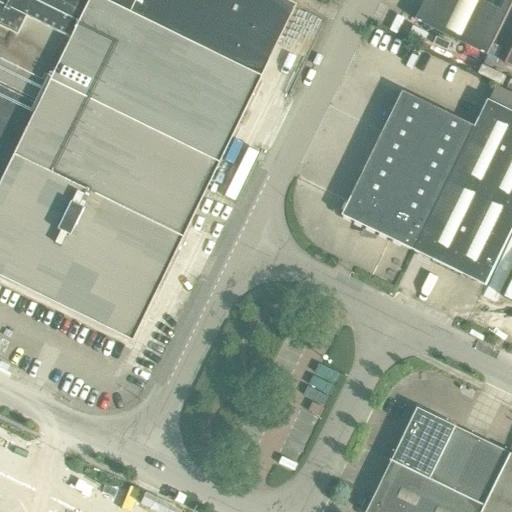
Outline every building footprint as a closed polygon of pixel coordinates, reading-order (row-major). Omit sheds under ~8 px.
[(0,0),(0,279),(129,343),(294,6),(282,0),(0,0)] [(511,0),(425,0),(416,21),(488,56),(511,4),(511,0)] [(415,251),(475,128),(403,93),(343,216),(415,251)] [(475,128),(415,251),(486,286),(511,231),(511,112),(488,101),(475,128)] [(511,279),(495,314),(511,322),(511,279)] [(485,508),(511,454),(418,409),(392,461),(391,460),(390,461),(485,508)] [(511,511),(511,454),(511,455),(511,454),(485,508),(482,511),(511,511)] [(482,511),(485,508),(390,461),(390,462),(392,463),(367,511),(482,511)] [(0,511),(84,511),(0,471),(0,511)]
